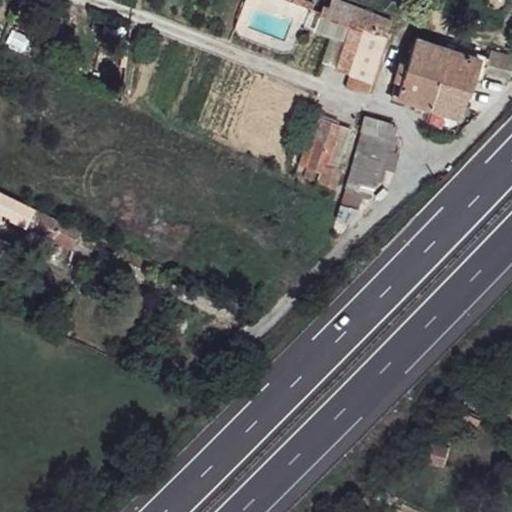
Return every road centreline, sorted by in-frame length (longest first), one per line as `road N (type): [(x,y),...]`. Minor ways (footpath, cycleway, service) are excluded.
road 1 (motorway): [(511,181),(164,511)]
road 2 (residential): [(423,165),(255,330),(83,239)]
road 3 (residential): [(423,165),(401,112),(248,65),(83,0)]
road 4 (motorway): [(239,511),(511,248)]
